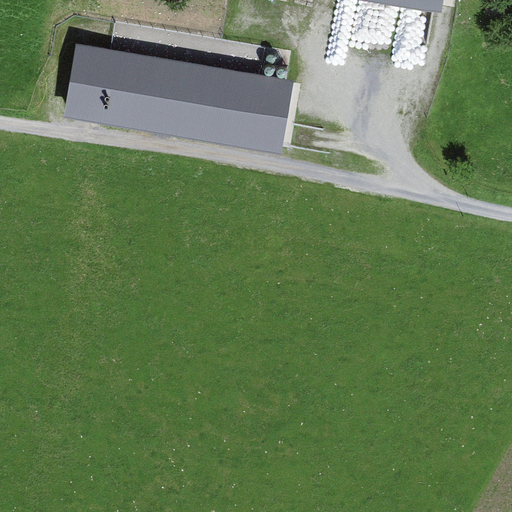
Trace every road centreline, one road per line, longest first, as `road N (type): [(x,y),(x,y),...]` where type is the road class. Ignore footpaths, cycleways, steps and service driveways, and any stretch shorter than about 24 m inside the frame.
road 1 (track): [(511,214),(0,124)]
road 2 (track): [(407,191),(397,158),(339,78)]
